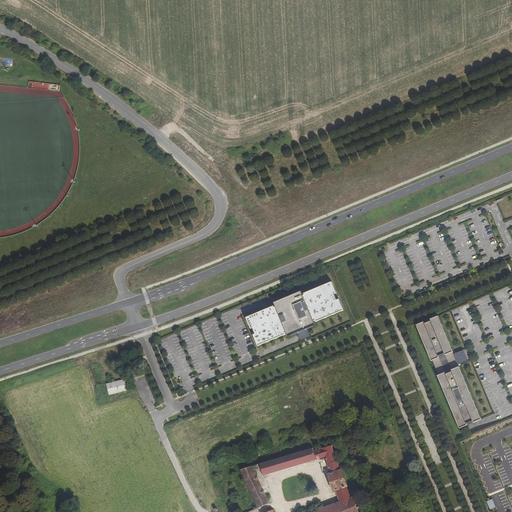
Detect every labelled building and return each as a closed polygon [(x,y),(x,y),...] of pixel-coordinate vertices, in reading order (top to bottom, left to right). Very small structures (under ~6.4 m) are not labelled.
[(275,305),(247,316),(251,328),(253,327),(256,333),(254,334),(258,345),(286,334),(286,333),(287,332),(289,336),(298,333),(307,329),(316,325),(314,321),(316,320),(316,322),(344,311),(340,299),(338,300),(336,294),(338,294),(333,282),(305,293),(306,295),(304,295),(303,291),(275,302),(277,306),(275,307),(275,305)] [(424,320),(416,323),(421,335),(419,336),(422,343),(424,342),(433,365),(432,365),(435,372),(436,372),(438,377),(437,378),(440,385),(441,384),(460,428),(481,419),(458,365),(468,360),(464,350),(454,354),(438,316),(437,315),(431,318),(432,319),(425,322),(424,320)] [(307,329),(298,333),(301,340),(310,337),(307,329)] [(107,384),(109,395),(127,390),(124,380),(107,384)] [(313,450),(312,446),(254,462),(255,465),(259,464),(261,472),(323,456),(329,471),(326,472),(333,489),(336,488),(345,484),(347,484),(340,467),(338,468),(329,445),(313,450)] [(255,505),(267,500),(250,463),(237,466),(255,505)] [(336,488),(340,499),(349,495),(345,484),(336,488)] [(310,511),(308,511),(358,511),(351,494),(349,495),(340,499),(322,506),(318,497),(307,501),(310,511)]
